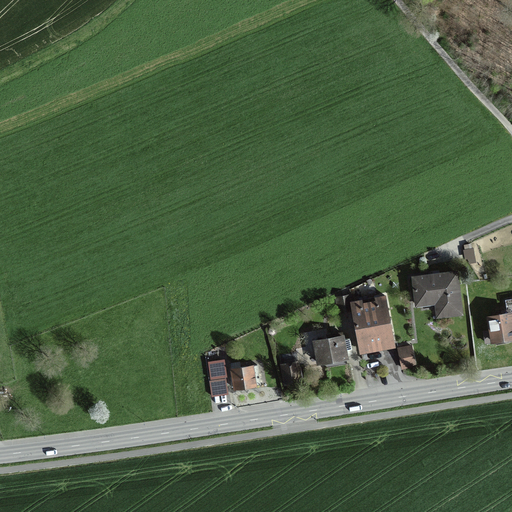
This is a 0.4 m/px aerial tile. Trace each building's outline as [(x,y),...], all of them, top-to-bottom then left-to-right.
[(455,273),(413,278),(416,304),(441,301),(443,315),(460,313),(455,273)] [(335,298),(337,313),(352,310),(351,302),(349,296),(335,298)] [(392,343),(384,296),(351,302),(352,310),(359,349),(392,343)] [(483,333),(485,343),(511,338),(511,329),(511,325),(511,324),(511,299),(505,301),(507,311),(502,312),(503,315),(488,318),(490,331),(483,333)] [(321,353),(322,362),(346,358),(344,350),(348,350),(351,350),(349,339),(342,340),(341,333),(327,336),(327,337),(325,340),(314,342),(316,354),(321,353)] [(410,346),(397,349),(401,368),(414,365),(410,346)] [(231,370),(234,389),(254,385),(253,377),(258,377),(256,366),(231,370)] [(297,380),(295,366),(283,368),(286,382),(297,380)] [(223,381),(209,383),(211,397),(226,395),(223,381)]
